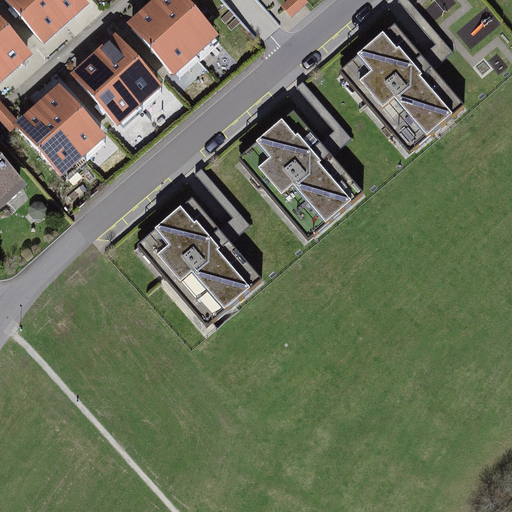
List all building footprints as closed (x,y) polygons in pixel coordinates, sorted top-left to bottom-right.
[(76,15),(86,6),(80,0),(4,0),(43,44),(55,34),(76,15)] [(172,72),(211,37),(178,0),(165,0),(144,18),(133,28),(172,72)] [(308,4),(304,0),(287,0),(281,5),(291,18),(308,4)] [(0,81),(16,68),(28,57),(0,26),(0,81)] [(471,113),(398,26),(385,37),(356,61),(335,79),(408,165),(432,145),(459,123),(471,113)] [(118,124),(157,89),(118,45),(106,56),(90,70),(79,80),(118,124)] [(60,176),(100,139),(60,95),(50,104),(31,122),(20,132),(60,176)] [(0,106),(0,121),(9,132),(17,126),(0,106)] [(366,199),(294,113),(283,121),(260,141),(235,162),(251,181),(276,211),(307,248),(329,230),(356,207),(366,199)] [(0,206),(25,184),(0,156),(0,206)] [(170,282),(212,332),(234,313),(258,293),(268,285),(194,197),(185,206),(160,226),(138,244),(153,262),(170,282)]
